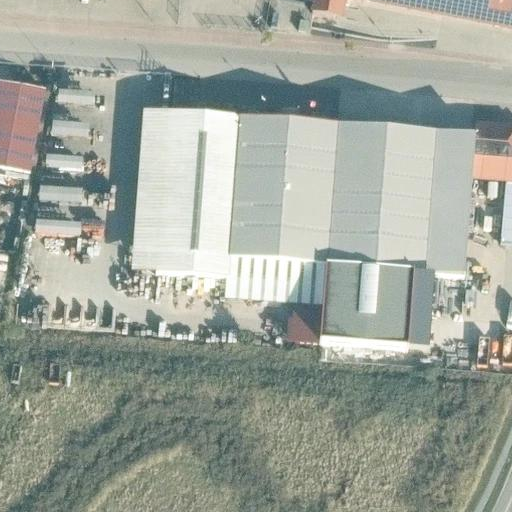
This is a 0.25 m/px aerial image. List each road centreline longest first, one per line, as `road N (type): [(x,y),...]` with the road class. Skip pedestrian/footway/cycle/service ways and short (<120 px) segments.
road 1 (residential): [(511,87),(0,42)]
road 2 (unknown): [(125,52),(115,288)]
